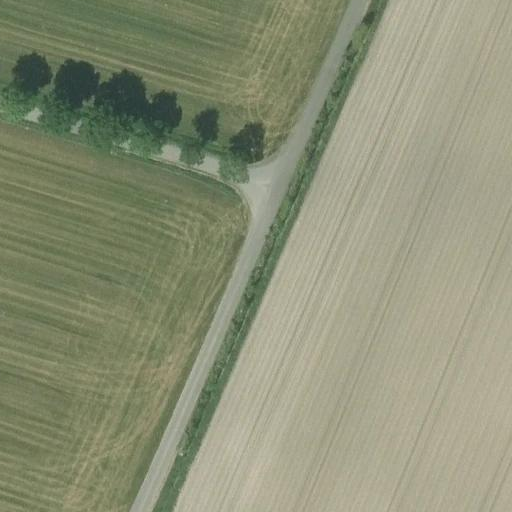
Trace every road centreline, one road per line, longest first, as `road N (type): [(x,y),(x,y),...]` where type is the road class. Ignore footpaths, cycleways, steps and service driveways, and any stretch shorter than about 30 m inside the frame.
road 1 (unclassified): [(138,511),(278,186)]
road 2 (unclassified): [(278,186),(0,105)]
road 3 (unclassified): [(278,186),(361,0)]
